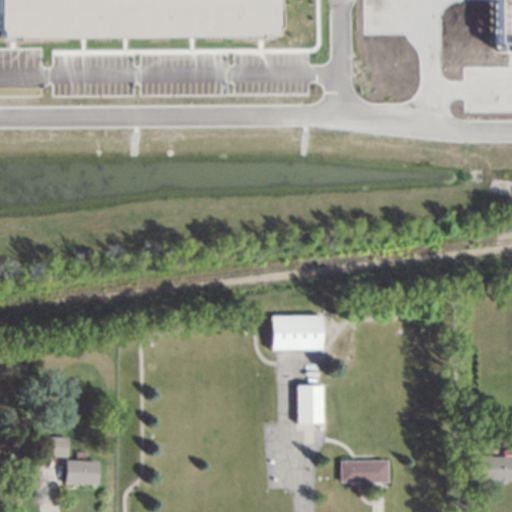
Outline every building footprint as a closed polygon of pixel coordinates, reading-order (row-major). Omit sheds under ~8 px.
[(0,0),(0,38),(1,38),(1,42),(16,41),(16,39),(32,39),(32,38),(55,38),(55,37),(83,37),(124,36),(191,36),(217,36),(217,37),(241,37),(241,38),(256,38),(256,39),(259,39),(271,39),(271,35),(273,35),(273,27),(276,27),(275,0),(0,0)] [(270,315),(270,349),(321,349),(320,315),(270,315)] [(321,385),(295,385),(295,423),(321,422),(321,385)] [(66,456),(66,437),(48,436),(47,456),(66,456)] [(511,455),(478,456),(479,481),(511,480),(511,455)] [(339,482),(387,481),(387,459),(339,460),(339,482)] [(63,483),(96,484),(97,460),(64,460),(63,483)]
